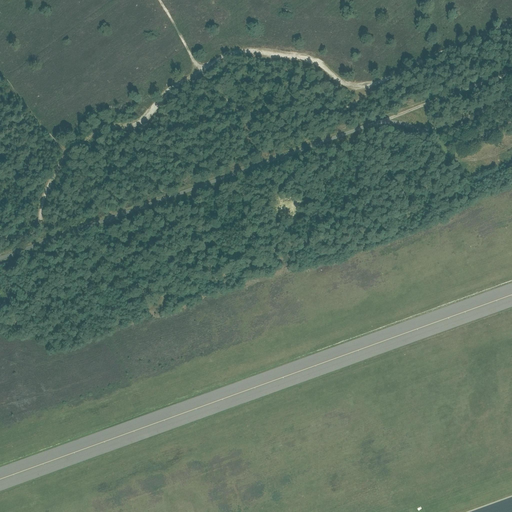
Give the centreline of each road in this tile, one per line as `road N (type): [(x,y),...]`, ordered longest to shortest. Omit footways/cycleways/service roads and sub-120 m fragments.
road 1 (track): [(198,69),(230,53),(281,56),(317,62),(341,84),(360,87),(511,26)]
road 2 (track): [(198,69),(132,123),(106,125),(68,153),(42,201),(47,224)]
